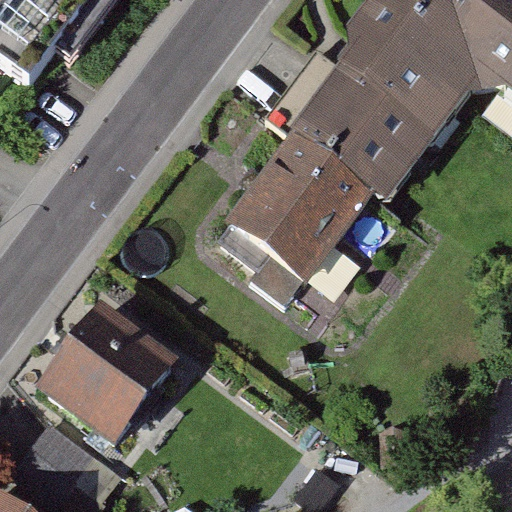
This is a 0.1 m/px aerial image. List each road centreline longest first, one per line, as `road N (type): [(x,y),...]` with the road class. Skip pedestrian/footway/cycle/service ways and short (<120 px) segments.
road 1 (tertiary): [(0,310),(231,0)]
road 2 (track): [(397,511),(511,430)]
